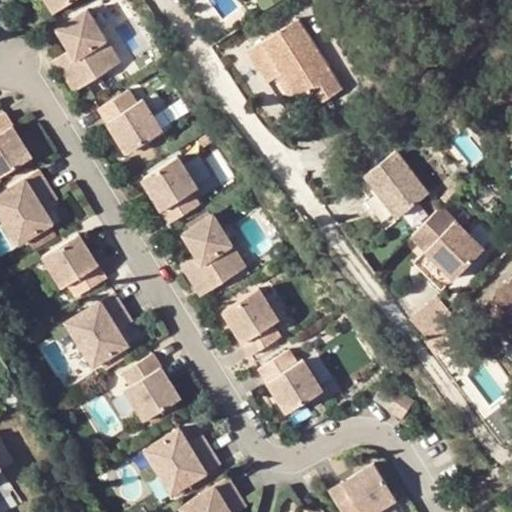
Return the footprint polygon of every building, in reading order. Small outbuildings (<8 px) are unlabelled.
[(83,11),(53,30),(66,51),(71,60),(58,69),(72,92),(117,63),(83,11)] [(281,69),(309,112),(318,106),(344,89),(298,19),(249,50),(267,78),(281,69)] [(71,60),(66,51),(52,60),(58,69),(71,60)] [(281,69),(267,78),(294,121),(309,112),(281,69)] [(344,89),(318,106),(327,120),(352,103),(344,89)] [(126,92),(97,110),(106,124),(110,122),(117,133),(112,136),(124,154),(160,133),(140,101),(134,105),(126,92)] [(8,128),(0,114),(0,176),(28,159),(17,140),(12,143),(4,131),(8,128)] [(423,185),(389,141),(360,163),(394,207),(423,185)] [(158,210),(167,224),(196,205),(188,192),(195,188),(175,157),(139,179),(151,198),(155,195),(163,207),(158,210)] [(394,207),(360,163),(345,175),(358,191),(362,187),(386,217),(396,209),(394,207)] [(37,172),(0,195),(0,222),(16,247),(51,225),(41,211),(38,205),(51,196),(37,172)] [(55,202),(51,196),(38,205),(41,211),(55,202)] [(441,199),(410,227),(424,243),(451,272),(483,243),(441,199)] [(212,213),(181,233),(194,254),(200,263),(186,272),(201,295),(245,266),(212,213)] [(74,298),(103,280),(94,264),(90,267),(83,256),(87,254),(76,235),(40,257),(60,288),(66,285),(74,298)] [(451,272),(424,243),(412,255),(438,284),(451,272)] [(200,263),(194,254),(180,263),(186,272),(200,263)] [(511,278),(508,283),(505,281),(479,311),(504,333),(511,324),(511,278)] [(241,341),(250,354),(279,336),(272,323),(278,319),(258,287),(223,310),(234,328),(238,326),(246,338),(241,341)] [(111,292),(63,322),(90,366),(125,345),(116,330),(112,324),(126,315),(111,292)] [(442,294),(417,312),(445,351),(469,334),(442,294)] [(130,321),(126,315),(112,324),(116,330),(130,321)] [(288,349),(258,368),(267,382),(272,380),(279,391),(274,393),(286,412),(322,390),(302,358),(296,362),(288,349)] [(159,368),(150,354),(121,372),(129,386),(123,389),(142,421),(178,398),(166,380),(162,382),(154,370),(159,368)] [(393,399),(378,387),(372,396),(387,407),(393,399)] [(393,399),(387,407),(399,417),(412,401),(399,392),(393,399)] [(177,429),(142,451),(171,495),(219,465),(204,441),(190,450),(186,444),(177,429)] [(190,450),(204,441),(200,436),(186,444),(190,450)] [(342,482),(329,490),(342,511),(359,511),(360,511),(372,511),(396,498),(373,462),(354,474),(357,478),(345,485),(342,482)] [(226,475),(177,506),(180,511),(229,511),(227,507),(240,499),(226,475)] [(231,511),(244,504),(240,499),(227,507),(229,511),(231,511)]
